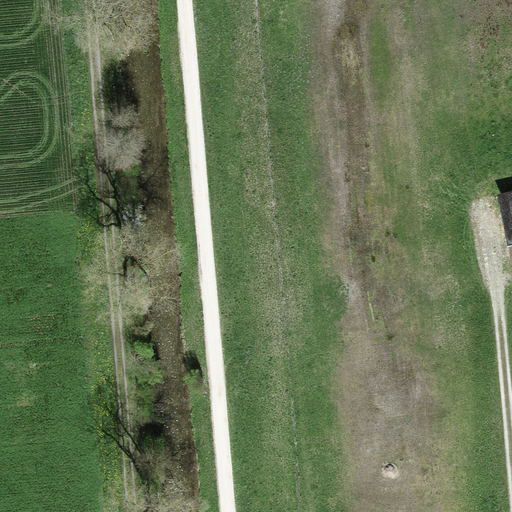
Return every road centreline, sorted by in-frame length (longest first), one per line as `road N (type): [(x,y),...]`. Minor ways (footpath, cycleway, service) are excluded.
road 1 (track): [(223,511),(179,0)]
road 2 (track): [(129,511),(87,0)]
